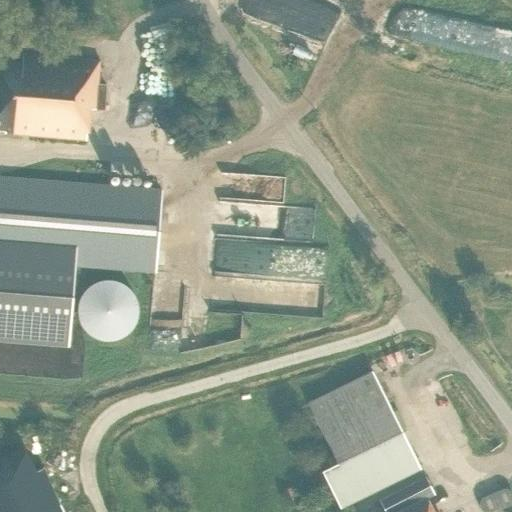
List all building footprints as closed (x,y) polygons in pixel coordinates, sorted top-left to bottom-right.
[(67,52),(69,34),(47,32),(47,30),(22,29),(20,48),(45,49),(67,52)] [(98,84),(100,61),(22,55),(22,63),(0,60),(0,127),(8,128),(7,134),(86,141),(86,133),(89,133),(91,109),(104,110),(106,85),(98,84)] [(161,191),(0,177),(0,341),(69,348),(76,264),(154,271),(161,191)] [(217,236),(216,272),(324,276),(326,240),(217,236)] [(103,344),(113,343),(123,339),(130,333),(136,324),(138,314),(137,304),(133,295),(127,287),(118,282),(109,280),(99,281),(89,284),(82,291),(76,299),(74,309),(75,319),(79,328),(85,336),(94,341),(103,344)] [(421,470),(408,444),(373,371),(308,403),(337,464),(322,471),(340,509),(421,470)] [(58,511),(56,506),(59,505),(45,472),(36,476),(24,448),(0,458),(0,511),(58,511)] [(316,477),(309,464),(302,468),(308,481),(316,477)] [(433,511),(426,498),(433,494),(425,477),(380,501),(385,511),(433,511)] [(491,511),(510,504),(511,503),(511,502),(511,501),(511,492),(511,491),(510,490),(509,489),(508,489),(508,488),(507,488),(506,488),(505,488),(504,488),(503,488),(482,497),(481,498),(480,499),(479,500),(479,501),(479,502),(478,503),(478,504),(478,505),(479,506),(479,507),(479,508),(480,509),(480,510),(481,510),(482,511),(483,511),(482,511),(491,511)]
